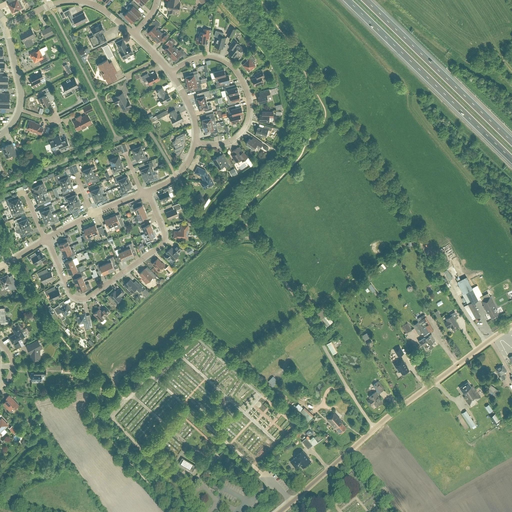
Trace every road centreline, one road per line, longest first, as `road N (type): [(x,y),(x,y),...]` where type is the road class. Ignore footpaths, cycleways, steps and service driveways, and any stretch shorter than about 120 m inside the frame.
road 1 (tertiary): [(280,511),(394,411),(511,325)]
road 2 (motorway): [(347,0),(511,160)]
road 3 (residential): [(47,238),(69,290),(88,298),(163,243),(148,190)]
road 4 (motorway): [(511,142),(366,0)]
road 5 (residential): [(195,142),(226,142),(244,128),(247,89),(217,57),(191,59),(170,73)]
road 6 (track): [(345,119),(425,248)]
